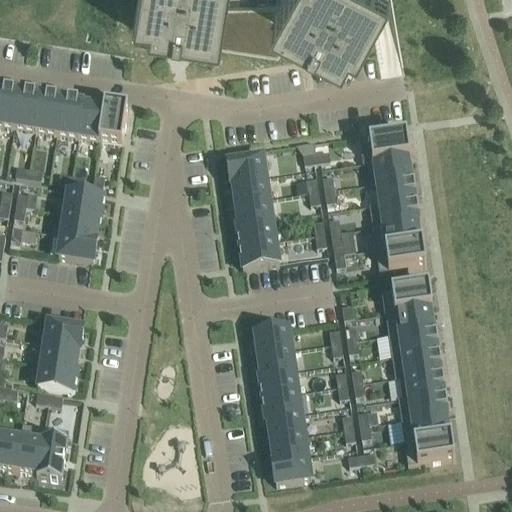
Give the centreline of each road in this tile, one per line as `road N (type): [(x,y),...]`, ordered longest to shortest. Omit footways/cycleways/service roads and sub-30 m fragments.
road 1 (residential): [(158,213),(184,256),(222,511)]
road 2 (residential): [(158,213),(112,511)]
road 3 (residential): [(178,102),(233,111),(401,87)]
road 4 (residential): [(0,74),(178,102)]
